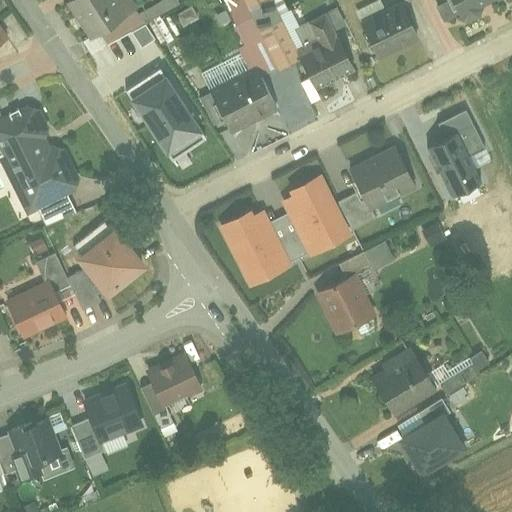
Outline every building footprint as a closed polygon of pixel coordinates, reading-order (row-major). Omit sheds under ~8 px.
[(116,0),(72,0),(68,3),(90,39),(127,17),(116,0)] [(148,21),(181,3),(179,0),(162,0),(143,11),(148,21)] [(501,1),(500,0),(452,0),(464,23),(469,23),(478,19),(481,14),(479,11),(501,1)] [(360,23),(378,60),(419,40),(402,3),(360,23)] [(292,55),(310,93),(356,71),(329,14),(309,24),(318,42),(292,55)] [(147,23),(133,31),(142,46),(156,38),(147,23)] [(276,108),(257,69),(210,92),(229,131),(276,108)] [(132,104),(168,160),(203,137),(168,82),(132,104)] [(0,123),(0,154),(31,214),(76,192),(80,177),(71,161),(59,157),(55,149),(51,141),(55,129),(47,113),(32,108),(25,111),(0,123)] [(461,129),(427,145),(454,205),(489,189),(461,129)] [(419,193),(395,146),(348,169),(372,216),(419,193)] [(351,233),(321,175),(279,196),(288,214),(271,223),(261,204),(218,226),(249,288),(292,267),(289,261),(307,252),(309,255),(351,233)] [(77,257),(109,298),(148,269),(116,227),(77,257)] [(97,228),(75,246),(81,253),(103,235),(97,228)] [(347,271),(370,261),(373,269),(395,259),(386,241),(342,261),(347,271)] [(325,311),(336,334),(377,315),(358,274),(322,291),(330,309),(325,311)] [(8,298),(26,338),(65,319),(47,280),(8,298)] [(434,389),(409,346),(391,357),(393,360),(369,374),(392,414),(434,389)] [(203,389),(186,351),(145,370),(162,407),(203,389)] [(126,381),(82,400),(100,443),(145,425),(126,381)] [(467,443),(447,410),(389,445),(409,478),(467,443)] [(62,455),(49,419),(28,427),(27,423),(7,430),(21,469),(62,455)]
